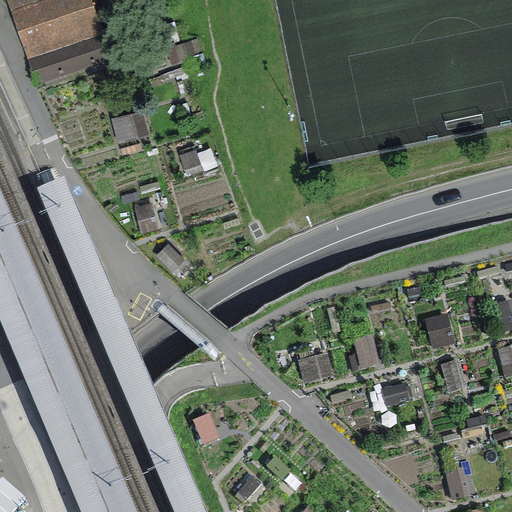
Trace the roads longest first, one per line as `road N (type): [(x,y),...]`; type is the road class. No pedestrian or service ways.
road 1 (primary): [(0,504),(129,369),(216,303),(356,234),(511,189)]
road 2 (residential): [(60,511),(0,375)]
